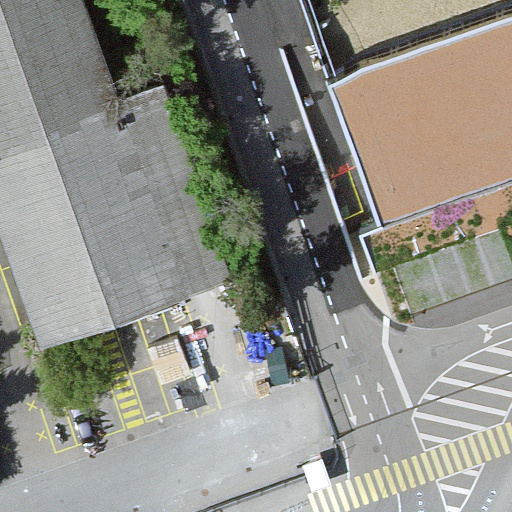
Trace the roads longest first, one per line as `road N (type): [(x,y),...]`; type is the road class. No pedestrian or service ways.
road 1 (unclassified): [(21,511),(260,431)]
road 2 (unclassified): [(380,440),(365,399),(511,345)]
